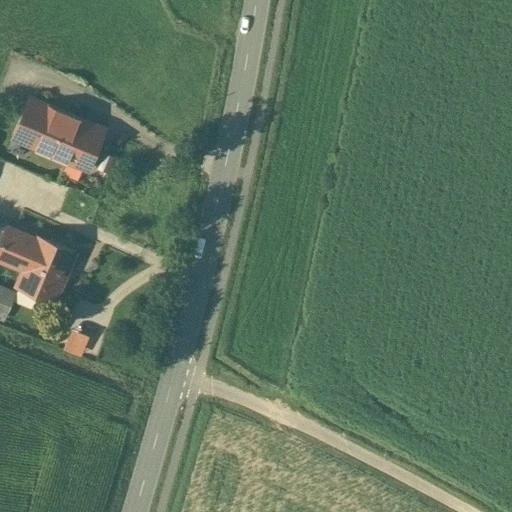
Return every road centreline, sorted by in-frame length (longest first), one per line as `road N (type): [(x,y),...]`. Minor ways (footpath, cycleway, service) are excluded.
road 1 (secondary): [(135,511),(216,208),(256,0)]
road 2 (unknown): [(17,269),(190,304)]
